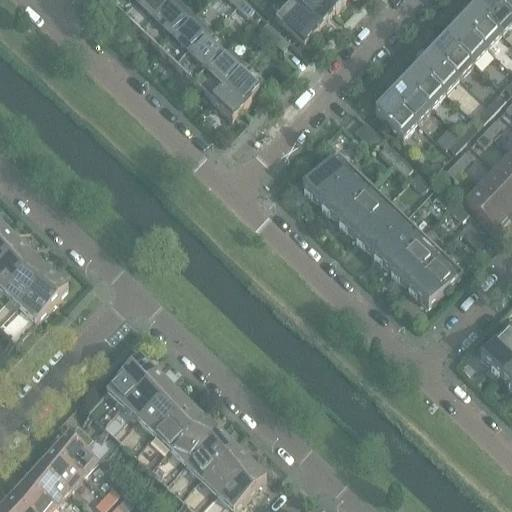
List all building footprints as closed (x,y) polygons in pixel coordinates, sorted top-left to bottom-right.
[(125,25),(148,0),(113,0),(107,7),(125,25)] [(142,41),(171,11),(160,0),(148,0),(125,25),(142,41)] [(243,4),(238,0),(226,0),(225,2),(236,12),(243,4)] [(336,18),(317,0),(297,0),(291,7),(320,34),(336,18)] [(351,1),(350,0),(317,0),(336,18),(351,1)] [(511,29),(511,21),(489,0),(486,0),(474,13),(502,40),(511,29)] [(511,0),(489,0),(511,21),(511,0)] [(254,15),(243,4),(236,12),(247,23),(254,15)] [(320,34),(291,7),(275,24),(304,51),(320,34)] [(160,58),(189,27),(171,11),(142,41),(160,58)] [(502,40),(474,13),(460,28),(488,55),(502,40)] [(177,74),(206,44),(189,27),(160,58),(177,74)] [(271,46),(279,38),(267,27),(260,35),(271,46)] [(488,55),(460,28),(446,43),(474,70),(488,55)] [(283,57),(290,49),(279,38),(271,46),(283,57)] [(474,70),(446,43),(431,58),(459,84),(474,70)] [(194,91),(223,60),(206,44),(177,74),(194,91)] [(459,84),(431,58),(417,73),(445,99),(459,84)] [(212,107),(241,77),(223,60),(194,91),(212,107)] [(445,99),(417,73),(403,87),(431,114),(445,99)] [(249,104),(259,94),(241,77),(212,107),(232,127),(251,106),(249,104)] [(431,114),(403,87),(389,102),(417,129),(431,114)] [(494,117),(506,106),(499,99),(488,111),(494,117)] [(417,129),(389,102),(375,118),(403,144),(417,129)] [(483,129),(494,117),(488,111),(476,123),(483,129)] [(493,143),(502,133),(495,126),(485,136),(493,143)] [(382,145),(364,128),(356,138),(374,155),(382,145)] [(466,147),(478,135),(471,129),(460,141),(466,147)] [(483,153),(493,143),(485,136),(476,146),(483,153)] [(455,159),(466,147),(460,141),(448,152),(455,159)] [(400,162),(388,150),(380,158),(393,170),(400,162)] [(320,211),(355,174),(337,157),(302,194),(320,211)] [(463,175),(473,165),(465,157),(455,167),(463,175)] [(511,161),(509,159),(494,174),(511,191),(511,161)] [(413,174),(400,162),(393,170),(405,182),(413,174)] [(432,184),(443,172),(436,165),(425,177),(432,184)] [(463,175),(455,167),(446,177),(454,184),(463,175)] [(338,227),(373,191),(355,174),(320,211),(338,227)] [(511,219),(511,191),(494,174),(479,190),(511,221),(511,219)] [(430,191),(417,178),(410,186),(423,198),(430,191)] [(511,221),(479,190),(464,206),(496,237),(511,221)] [(355,244),(390,207),(373,191),(338,227),(355,244)] [(449,215),(456,207),(443,195),(436,202),(449,215)] [(372,260),(407,224),(390,207),(355,244),(372,260)] [(469,220),(456,207),(449,215),(462,227),(469,220)] [(390,277),(425,240),(407,224),(372,260),(390,277)] [(487,245),(469,228),(460,238),(478,255),(487,245)] [(0,273),(21,251),(5,236),(0,241),(0,273)] [(407,293),(442,257),(425,240),(390,277),(407,293)] [(0,304),(37,266),(21,251),(0,273),(0,304)] [(428,313),(463,277),(442,257),(407,293),(428,313)] [(0,335),(52,281),(37,266),(0,304),(0,335)] [(0,335),(16,351),(69,296),(52,281),(0,335)] [(501,383),(511,371),(511,329),(480,363),(501,383)] [(104,435),(156,380),(140,365),(88,420),(104,435)] [(511,392),(511,371),(501,383),(511,392)] [(120,450),(172,395),(156,380),(104,435),(120,450)] [(135,465),(188,410),(172,395),(120,450),(135,465)] [(151,479),(203,424),(188,410),(135,465),(151,479)] [(166,494),(219,439),(203,424),(151,479),(166,494)] [(182,509),(234,454),(219,439),(166,494),(182,509)] [(99,468),(85,455),(69,440),(54,455),(84,483),(99,468)] [(185,511),(209,511),(250,469),(234,454),(182,509),(185,511)] [(84,483),(54,455),(40,470),(70,498),(84,483)] [(240,511),(267,485),(250,469),(209,511),(240,511)] [(56,511),(70,498),(40,470),(26,484),(54,511),(56,511)] [(54,511),(26,484),(12,499),(25,511),(54,511)] [(120,501),(113,493),(104,502),(111,510),(120,501)] [(25,511),(12,499),(0,511),(25,511)] [(109,511),(111,510),(104,502),(95,511),(109,511)] [(131,511),(134,510),(126,502),(118,511),(131,511)]
